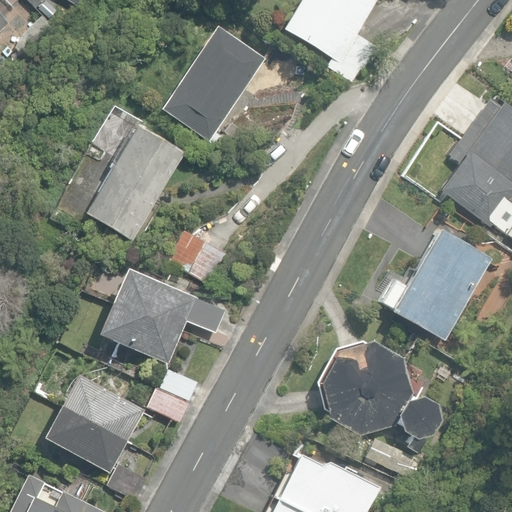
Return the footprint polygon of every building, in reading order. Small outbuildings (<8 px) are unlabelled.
[(325,66),(354,83),(375,46),(354,34),(374,0),(294,0),(278,28),(330,58),(325,66)] [(25,22),(36,11),(27,3),(16,14),(25,22)] [(28,61),(55,32),(39,17),(12,46),(28,61)] [(157,108),(207,142),(262,58),(212,25),(157,108)] [(490,223),(505,234),(511,225),(511,204),(506,200),(511,192),(511,111),(498,101),(495,106),(485,99),(444,154),(456,162),(437,189),(487,226),(490,223)] [(82,212),(130,240),(181,152),(133,124),(82,212)] [(256,162),(271,174),(294,145),(279,133),(256,162)] [(376,303),(439,339),(485,257),(431,227),(400,283),(390,277),(376,303)] [(161,260),(206,285),(224,252),(179,228),(161,260)] [(93,333),(165,363),(184,318),(214,331),(222,310),(120,266),(93,333)] [(403,445),(413,451),(422,433),(429,432),(437,417),(432,404),(418,395),(415,396),(410,394),(410,392),(400,357),(368,340),(362,342),(358,340),(332,348),(313,381),(321,408),(324,409),(325,417),(357,434),(385,426),(389,424),(407,434),(403,445)] [(186,401),(195,381),(166,368),(157,388),(186,401)] [(38,436),(108,473),(141,409),(71,372),(38,436)] [(177,421),(186,401),(157,388),(154,386),(145,406),(177,421)] [(364,457),(411,479),(419,460),(372,438),(364,457)] [(363,511),(377,486),(325,460),(322,466),(295,453),(273,497),(302,511),(363,511)] [(104,484),(134,500),(145,477),(115,462),(104,484)] [(105,511),(24,472),(3,511),(105,511)] [(302,511),(273,497),(265,511),(302,511)]
